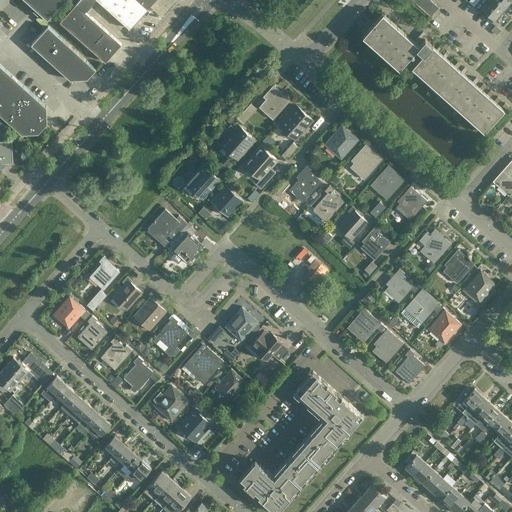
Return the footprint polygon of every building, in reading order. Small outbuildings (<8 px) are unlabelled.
[(25,0),(48,19),(64,0),(25,0)] [(85,12),(90,6),(83,0),(78,0),(61,21),(105,61),(121,43),(85,12)] [(148,8),(139,0),(83,0),(90,6),(94,0),(97,0),(130,28),(148,8)] [(423,0),(419,6),(423,9),(431,0),(430,0),(423,0)] [(423,9),(427,13),(435,4),(431,0),(423,9)] [(479,0),(474,6),(490,21),(493,18),(494,19),(496,20),(501,15),(499,13),(503,10),(491,0),(479,0)] [(509,0),(491,0),(503,10),(510,1),(509,0)] [(435,4),(427,13),(431,17),(439,8),(435,4)] [(502,112),(427,45),(433,38),(424,30),(412,43),(381,15),(364,34),(363,35),(400,68),(410,57),(416,63),(412,67),(485,132),(502,112)] [(497,34),(501,29),(495,24),(491,29),(497,34)] [(48,25),(31,43),(70,79),(73,76),(84,75),(87,78),(96,68),(48,25)] [(46,106),(0,63),(0,113),(22,133),(38,132),(47,123),(42,118),(42,110),(46,106)] [(273,119),(290,100),(274,85),(263,96),(267,99),(260,106),(273,119)] [(244,123),(257,108),(251,102),(237,118),(244,123)] [(291,135),(296,139),(313,120),(297,105),(292,111),(292,112),(289,116),(288,115),(280,124),(284,129),(282,131),(282,133),(287,138),(289,138),(291,135)] [(238,117),(230,111),(225,116),(233,123),(238,117)] [(238,159),(256,139),(239,124),(221,144),(238,159)] [(342,124),(337,130),(325,144),(342,158),(359,139),(342,124)] [(269,134),(267,136),(263,140),(268,144),(272,140),(270,135),(269,134)] [(0,163),(2,162),(13,161),(12,139),(0,139),(0,163)] [(286,159),(298,146),(293,141),(281,154),(286,159)] [(244,164),(260,179),(256,183),(261,187),(271,175),(267,172),(278,159),(262,145),(244,164)] [(350,166),(364,179),(382,159),(365,145),(360,150),(363,152),(350,166)] [(234,164),(227,158),(221,165),(228,171),(234,164)] [(511,159),(493,180),(497,184),(509,195),(511,191),(511,159)] [(203,198),(220,179),(214,174),(213,176),(207,171),(208,169),(203,164),(186,184),(203,198)] [(306,198),(322,180),(310,170),(312,168),(307,164),(302,169),(305,172),(292,186),(306,198)] [(371,184),(388,199),(405,180),(388,165),(371,184)] [(237,179),(231,174),(226,179),(232,185),(237,179)] [(38,179),(35,176),(30,183),(32,185),(38,179)] [(337,184),(341,180),(336,176),(332,180),(337,184)] [(280,196),(291,184),(286,180),(275,192),(280,196)] [(328,192),(319,202),(314,208),(314,211),(325,220),(328,220),(345,201),(333,190),(335,188),(330,184),(325,190),(328,192)] [(226,185),(221,191),(213,200),(215,202),(213,205),(213,207),(219,213),(222,212),(224,210),(229,214),(241,201),(230,191),(231,189),(226,185)] [(396,207),(410,219),(427,200),(411,185),(398,200),(400,203),(396,207)] [(252,201),(260,192),(255,188),(247,197),(252,201)] [(310,204),(312,206),(321,196),(318,194),(310,204)] [(385,206),(379,201),(370,211),(376,217),(385,206)] [(352,239),(368,221),(356,211),(358,209),(353,205),(348,210),(350,212),(338,226),(352,239)] [(211,213),(203,206),(198,211),(206,218),(211,213)] [(172,239),(187,222),(179,215),(176,218),(165,208),(148,228),(163,241),(168,235),(171,237),(172,239)] [(228,225),(222,220),(217,225),(223,230),(228,225)] [(203,244),(189,231),(192,227),(187,222),(172,239),(177,243),(172,249),(175,253),(172,257),(178,262),(182,258),(186,263),(203,244)] [(381,229),(376,225),(362,240),(365,243),(361,247),(375,259),(391,241),(379,231),(381,229)] [(420,239),(425,244),(420,250),(434,262),(452,243),(446,238),(445,239),(439,234),(440,232),(435,228),(431,233),(428,230),(420,239)] [(326,242),(333,235),(327,231),(321,238),(326,242)] [(458,249),(453,254),(445,264),(447,266),(443,270),(457,283),(474,263),(458,249)] [(110,259),(106,256),(105,255),(100,260),(102,263),(90,277),(102,287),(100,289),(87,304),(93,310),(107,294),(102,291),(108,285),(119,271),(108,261),(110,259)] [(429,272),(436,264),(431,260),(424,267),(429,272)] [(365,269),(370,273),(377,265),(372,261),(365,269)] [(400,268),(395,274),(386,283),(389,286),(385,290),(399,302),(415,285),(403,274),(404,272),(400,268)] [(486,273),(481,269),(467,284),(469,286),(466,290),(480,302),(496,285),(490,280),(491,279),(488,277),(489,276),(486,273)] [(125,283),(122,287),(119,284),(113,290),(117,293),(113,297),(126,310),(142,291),(131,281),(133,280),(128,275),(123,281),(125,283)] [(423,288),(409,303),(401,312),(418,327),(434,309),(437,312),(442,306),(423,288)] [(361,299),(368,306),(373,301),(369,298),(370,292),(369,291),(361,299)] [(70,294),(65,300),(52,314),(69,328),(81,315),(85,319),(90,313),(70,294)] [(151,296),(146,301),(134,315),(150,330),(166,312),(154,302),(156,300),(151,296)] [(480,314),(487,306),(483,303),(476,311),(480,314)] [(243,306),(238,312),(225,326),(236,335),(233,338),(239,343),(242,340),(259,321),(243,306)] [(365,308),(360,313),(347,327),(364,342),(381,322),(365,308)] [(445,309),(440,314),(428,328),(445,342),(462,323),(445,309)] [(90,322),(82,332),(78,336),(92,349),(107,331),(96,321),(98,319),(93,315),(88,320),(90,322)] [(174,316),(169,321),(156,336),(173,350),(189,332),(178,322),(179,321),(174,316)] [(398,320),(393,316),(388,321),(394,326),(398,320)] [(213,341),(224,329),(219,325),(208,337),(213,341)] [(387,328),(382,333),(374,343),(376,346),(373,349),(387,362),(404,343),(387,328)] [(269,334),(264,330),(249,347),(254,352),(256,350),(267,360),(283,342),(271,332),(269,334)] [(114,342),(105,352),(101,357),(115,369),(132,350),(126,344),(124,346),(119,341),(121,340),(116,335),(111,340),(114,342)] [(207,346),(202,351),(199,355),(195,352),(190,358),(196,363),(192,367),(201,375),(199,377),(205,383),(207,380),(211,376),(224,361),(207,346)] [(414,354),(415,353),(410,348),(405,354),(408,356),(395,370),(410,382),(425,365),(414,354)] [(13,357),(4,366),(19,380),(24,374),(29,379),(32,375),(43,384),(53,372),(31,352),(21,363),(13,357)] [(137,363),(128,373),(124,377),(138,390),(154,372),(142,362),(144,360),(139,356),(134,361),(137,363)] [(19,380),(4,366),(0,371),(0,379),(16,394),(19,390),(14,385),(19,380)] [(232,368),(227,373),(214,387),(231,402),(247,384),(235,374),(237,372),(232,368)] [(255,460),(241,475),(238,478),(239,479),(241,477),(245,481),(243,483),(253,491),(255,490),(259,494),(257,496),(273,509),(276,505),(280,509),(293,494),(291,492),(295,488),(297,489),(306,479),(304,477),(313,468),(315,469),(325,458),(323,457),(331,447),(333,449),(343,438),(341,436),(345,432),(347,434),(360,419),(356,416),(359,412),(341,396),(340,398),(335,394),(337,392),(327,383),(326,385),(321,381),(323,379),(313,370),(296,389),(327,417),(274,477),(255,460)] [(47,386),(41,392),(50,400),(56,394),(66,383),(57,375),(47,386)] [(75,391),(66,383),(56,394),(65,402),(75,391)] [(172,385),(167,391),(164,395),(161,392),(153,399),(157,402),(155,405),(172,419),(189,400),(172,385)] [(463,399),(473,408),(483,396),(474,388),(463,399)] [(202,393),(198,390),(195,393),(192,390),(190,392),(190,393),(189,394),(196,400),(202,393)] [(84,399),(75,391),(65,402),(61,407),(70,415),(84,399)] [(20,410),(24,405),(12,394),(8,399),(20,410)] [(483,396),(473,408),(466,415),(464,413),(460,418),(465,422),(469,417),(473,418),(476,415),(480,418),(492,404),(483,396)] [(20,410),(8,399),(4,404),(15,415),(20,410)] [(93,407),(84,399),(70,415),(79,423),(93,407)] [(492,404),(480,418),(475,423),(482,429),(478,434),(483,438),(486,434),(484,432),(488,428),(491,424),(501,412),(492,404)] [(102,415),(93,407),(79,423),(88,431),(102,415)] [(197,407),(192,412),(179,426),(196,441),(212,423),(200,413),(201,411),(197,407)] [(510,421),(501,412),(491,424),(500,432),(510,421)] [(111,424),(102,415),(88,431),(97,439),(101,435),(111,424)] [(29,416),(24,421),(28,425),(33,420),(29,416)] [(33,420),(28,425),(32,428),(37,423),(33,420)] [(511,437),(511,421),(510,421),(500,432),(509,440),(511,437)] [(445,439),(449,434),(440,426),(435,431),(445,439)] [(46,441),(51,436),(47,432),(43,438),(46,441)] [(124,443),(115,435),(105,446),(114,454),(110,458),(110,459),(124,443)] [(50,445),(55,439),(51,436),(46,441),(50,445)] [(511,437),(509,440),(503,448),(511,456),(511,455),(511,437)] [(455,457),(444,447),(437,441),(434,444),(452,460),(458,466),(461,463),(455,457)] [(133,451),(124,443),(110,459),(114,462),(118,458),(123,462),(133,451)] [(462,446),(458,443),(454,448),(458,451),(462,446)] [(501,454),(505,450),(500,446),(497,450),(501,454)] [(64,457),(69,452),(66,449),(61,454),(64,457)] [(142,459),(133,451),(123,462),(125,464),(121,468),(128,475),(128,474),(142,459)] [(69,452),(64,457),(68,461),(73,455),(69,452)] [(405,466),(414,474),(425,462),(416,454),(405,466)] [(152,467),(142,459),(128,474),(137,482),(141,478),(142,479),(152,467)] [(425,462),(414,474),(423,482),(434,469),(425,462)] [(489,479),(493,475),(494,475),(496,473),(491,468),(489,470),(489,471),(485,476),(489,479)] [(145,489),(154,498),(172,478),(163,469),(145,489)] [(434,469),(423,482),(431,490),(442,477),(434,469)] [(95,475),(91,480),(95,484),(99,479),(95,475)] [(442,477),(431,490),(440,497),(451,485),(442,477)] [(172,478),(154,498),(164,506),(182,486),(172,478)] [(372,484),(363,493),(377,505),(385,496),(372,484)] [(451,485),(440,497),(449,505),(460,493),(451,485)] [(108,486),(101,495),(110,503),(117,494),(108,486)] [(182,486),(164,506),(170,511),(176,511),(192,495),(182,486)] [(370,511),(377,505),(363,493),(356,502),(367,511),(370,511)] [(460,493),(449,505),(456,511),(459,511),(465,506),(469,501),(460,493)] [(484,501),(474,511),(489,511),(502,498),(496,493),(491,497),(497,503),(492,509),(484,501)] [(476,494),(472,499),(469,501),(465,506),(471,511),(474,511),(484,501),(476,494)] [(502,498),(489,511),(495,511),(498,509),(501,506),(502,505),(505,508),(509,504),(505,501),(502,498)] [(192,511),(193,511),(210,511),(211,510),(201,502),(195,508),(191,505),(184,511),(192,511)] [(367,511),(356,502),(348,511),(349,511),(367,511)] [(387,509),(390,511),(391,511),(397,506),(393,502),(387,509)] [(57,511),(59,510),(53,505),(53,506),(49,503),(41,511),(57,511)]
